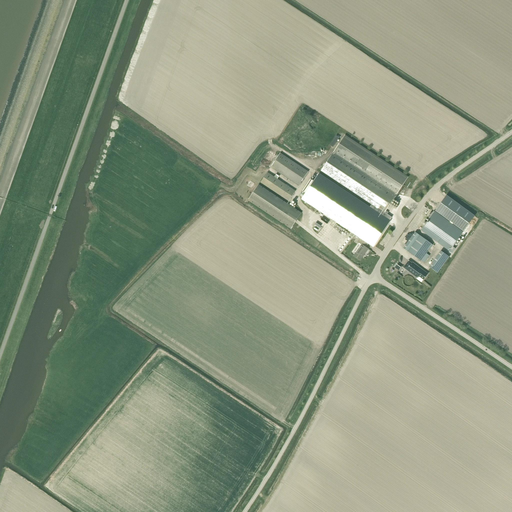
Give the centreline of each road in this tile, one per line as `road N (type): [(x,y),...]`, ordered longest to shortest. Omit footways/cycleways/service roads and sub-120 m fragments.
road 1 (unclassified): [(0,357),(127,0)]
road 2 (unclassified): [(244,511),(373,274)]
road 3 (unclassified): [(373,274),(428,194),(511,132)]
road 4 (unclassified): [(511,367),(373,274)]
